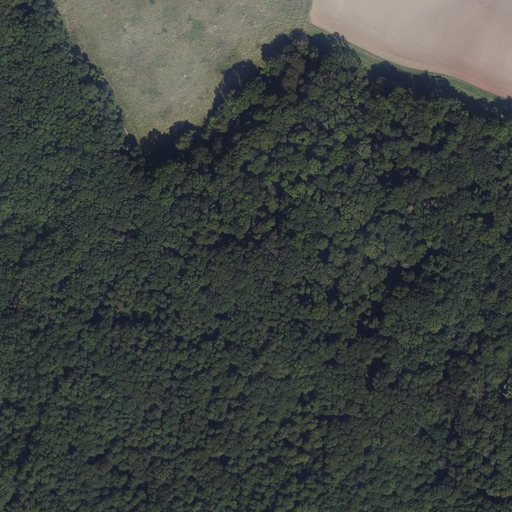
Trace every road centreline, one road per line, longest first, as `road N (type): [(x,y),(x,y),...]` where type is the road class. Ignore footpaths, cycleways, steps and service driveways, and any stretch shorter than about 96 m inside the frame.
road 1 (track): [(54,0),(242,323),(255,341),(330,392)]
road 2 (tertiary): [(511,364),(503,387),(504,442),(481,489),(428,511)]
